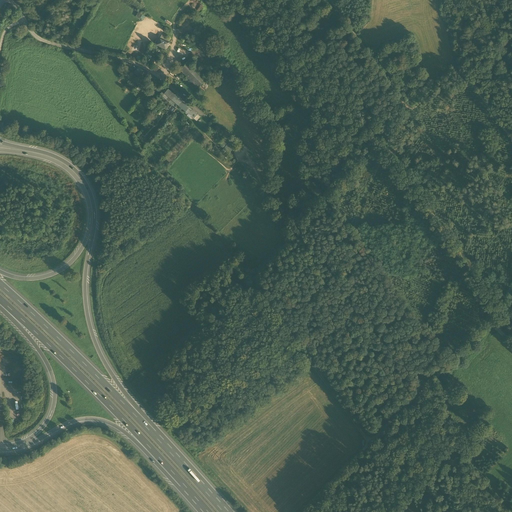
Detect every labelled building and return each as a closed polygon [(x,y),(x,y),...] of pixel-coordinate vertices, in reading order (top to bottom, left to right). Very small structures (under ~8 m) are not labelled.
[(156,45),(165,50),(168,43),(159,39),(156,45)] [(179,70),(198,88),(205,81),(187,62),(179,70)] [(164,93),(186,112),(189,108),(168,89),(164,93)] [(186,112),(194,119),(197,114),(189,108),(186,112)] [(227,154),(233,145),(229,142),(223,151),(227,154)]
